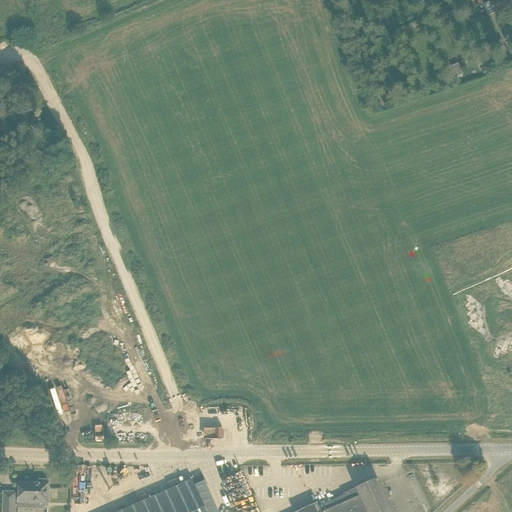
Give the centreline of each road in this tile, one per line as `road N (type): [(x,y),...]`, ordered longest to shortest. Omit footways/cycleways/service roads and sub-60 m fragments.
road 1 (residential): [(0,48),(37,69),(79,152),(195,453)]
road 2 (unclassified): [(195,453),(511,449)]
road 3 (residential): [(170,454),(96,264)]
road 4 (unclassified): [(0,452),(170,454)]
